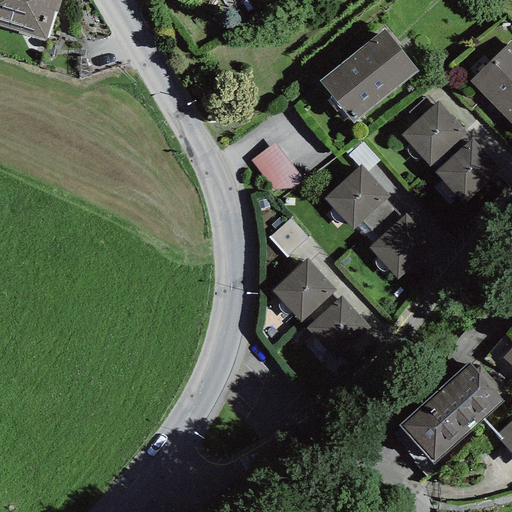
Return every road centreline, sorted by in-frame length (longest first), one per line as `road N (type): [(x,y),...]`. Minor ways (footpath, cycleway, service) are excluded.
road 1 (unclassified): [(116,0),(223,207),(229,286),(214,375),(146,467)]
road 2 (residential): [(146,467),(228,473),(324,416),(391,351),(511,202)]
road 3 (residential): [(146,467),(214,496),(329,468),(364,468),(399,482),(426,511)]
